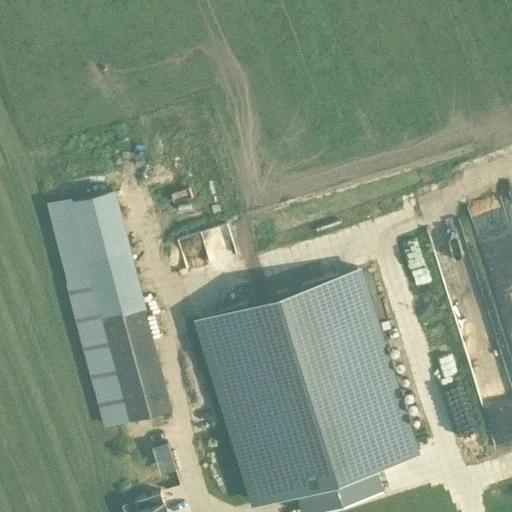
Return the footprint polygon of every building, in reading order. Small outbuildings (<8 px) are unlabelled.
[(112,187),(71,198),(47,203),(67,281),(65,281),(103,424),(131,417),(172,406),(112,187)] [(199,316),(257,500),(296,488),(304,511),(383,486),(375,463),(415,450),(357,266),(199,316)] [(464,343),(488,414),(511,406),(511,390),(493,333),(464,343)] [(511,416),(491,421),(495,442),(511,438),(511,416)] [(167,511),(161,490),(135,498),(139,511),(167,511)]
